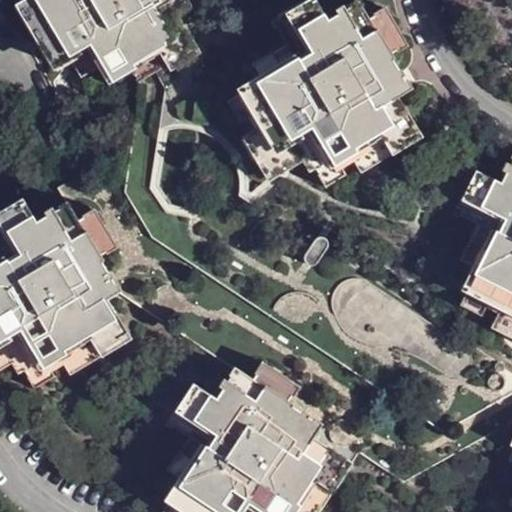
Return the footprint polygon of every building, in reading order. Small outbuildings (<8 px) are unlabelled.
[(198,65),(177,26),(190,19),(179,0),(29,0),(33,6),(18,14),(51,73),(65,64),(77,85),(97,75),(109,95),(132,83),(138,94),(168,76),(172,81),(198,65)] [(422,151),(399,110),(412,103),(391,65),(407,56),(385,16),(368,25),(356,4),(326,22),(312,0),(307,0),(267,22),(281,47),(246,66),(254,81),(220,101),(231,124),(239,120),(245,130),(236,136),(270,194),(304,174),(308,185),(317,180),(327,202),(348,188),(344,181),(353,175),(360,187),(422,151)] [(511,164),(497,193),(473,181),(451,226),(475,238),(457,275),(472,285),(462,302),(467,307),(459,322),(480,333),(485,325),(495,331),(491,338),(511,348),(511,164)] [(0,369),(12,362),(18,373),(25,369),(34,388),(54,376),(49,368),(62,361),(70,374),(125,339),(104,299),(121,290),(102,254),(116,248),(94,209),(78,217),(69,202),(54,212),(52,208),(44,212),(47,216),(36,222),(22,198),(0,211),(0,369)] [(328,511),(352,475),(312,449),(321,435),(290,413),(300,398),(261,373),(251,388),(231,376),(211,405),(189,389),(162,430),(187,448),(165,479),(182,492),(167,511),(328,511)] [(511,511),(511,454),(503,471),(511,475),(511,497),(504,511),(511,511)]
